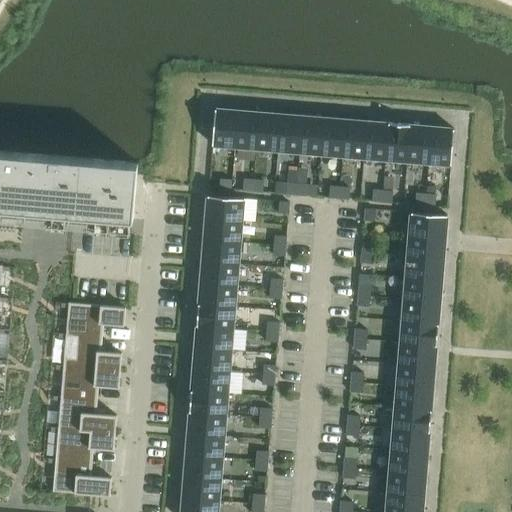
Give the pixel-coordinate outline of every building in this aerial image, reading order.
[(237,111),(216,109),(213,145),(234,146),(237,111)] [(256,148),(259,112),(237,111),(234,146),(256,148)] [(259,112),(256,148),(278,150),(281,114),(259,112)] [(278,150),(299,152),(303,116),(281,114),(278,150)] [(324,118),(303,116),(299,152),(321,154),(324,118)] [(343,156),(346,120),(324,118),(321,154),(343,156)] [(346,120),(343,156),(365,157),(368,121),(346,120)] [(365,157),(386,159),(389,123),(368,121),(365,157)] [(411,125),(389,123),(386,159),(408,161),(411,125)] [(411,125),(408,161),(430,163),(433,127),(411,125)] [(433,127),(430,163),(452,165),(455,129),(433,127)] [(0,218),(109,228),(109,230),(111,230),(112,215),(131,217),(131,219),(134,219),(138,164),(0,152),(0,218)] [(233,180),(221,179),(220,189),(232,190),(233,180)] [(244,179),(243,191),(253,192),(254,180),(244,179)] [(254,180),(253,192),(263,193),(264,181),(254,180)] [(286,194),(296,195),(297,183),(287,183),(286,194)] [(296,195),(306,196),(307,184),(297,183),(296,195)] [(339,199),(340,187),(330,186),(329,198),(339,199)] [(350,188),(340,187),(339,199),(349,200),(350,188)] [(373,202),(382,202),(383,191),(374,190),(373,202)] [(393,191),(383,191),(382,202),(392,203),(393,191)] [(426,194),(417,193),(416,205),(426,206),(426,194)] [(426,194),(426,206),(435,207),(436,195),(426,194)] [(207,217),(242,220),(244,198),(208,195),(207,217)] [(289,214),(290,202),(280,201),(279,213),(289,214)] [(366,208),(365,220),(375,221),(376,209),(366,208)] [(446,237),(447,215),(412,212),(410,234),(446,237)] [(242,220),(207,217),(205,239),(241,242),(242,220)] [(410,234),(408,256),(444,259),(446,237),(410,234)] [(287,236),(275,235),(275,245),(286,246),(287,236)] [(205,239),(203,260),(239,263),(241,242),(205,239)] [(362,253),(374,254),(375,244),(363,243),(362,253)] [(275,245),(274,255),(286,256),(286,246),(275,245)] [(373,263),(374,254),(362,253),(361,262),(373,263)] [(442,280),(444,259),(408,256),(406,277),(442,280)] [(203,260),(201,282),(237,285),(239,263),(203,260)] [(404,299),(440,302),(442,280),(406,277),(404,299)] [(283,290),(284,280),(272,279),(271,289),(283,290)] [(237,285),(201,282),(199,304),(235,307),(237,285)] [(371,287),(360,286),(359,296),(371,297),(371,287)] [(271,289),(270,298),(282,299),(283,290),(271,289)] [(370,306),(371,297),(359,296),(358,305),(370,306)] [(438,324),(440,302),(404,299),(403,321),(438,324)] [(69,303),(67,335),(103,338),(104,324),(125,326),(126,307),(69,303)] [(235,307),(199,304),(198,325),(233,328),(235,307)] [(268,321),(267,331),(279,332),(280,322),(268,321)] [(403,321),(401,342),(437,345),(438,324),(403,321)] [(196,347),(232,350),(233,328),(198,325),(196,347)] [(355,339),(367,340),(368,330),(356,329),(355,339)] [(278,342),(279,332),(267,331),(267,341),(278,342)] [(67,335),(64,366),(121,371),(122,353),(102,352),(103,338),(67,335)] [(366,350),(367,340),(355,339),(354,349),(366,350)] [(435,367),(437,345),(401,342),(399,364),(435,367)] [(194,369),(230,372),(232,350),(196,347),(194,369)] [(433,389),(435,367),(399,364),(397,386),(433,389)] [(265,365),(264,375),(276,376),(277,366),(265,365)] [(64,366),(62,397),(98,400),(99,386),(120,388),(121,371),(64,366)] [(230,372),(194,369),(192,390),(228,393),(230,372)] [(352,382),(363,383),(364,373),(352,372),(352,382)] [(275,385),(276,376),(264,375),(263,384),(275,385)] [(363,393),(363,383),(352,382),(351,392),(363,393)] [(431,410),(433,389),(397,386),(395,407),(431,410)] [(226,415),(228,393),(192,390),(190,412),(226,415)] [(62,397),(59,428),(116,433),(117,415),(97,414),(98,400),(62,397)] [(429,432),(431,410),(395,407),(394,429),(429,432)] [(272,418),(273,409),(261,408),(260,418),(272,418)] [(190,412),(189,434),(224,437),(226,415),(190,412)] [(348,425),(360,426),(361,416),(349,415),(348,425)] [(272,418),(260,418),(259,427),(271,428),(272,418)] [(347,435),(359,436),(360,426),(348,425),(347,435)] [(59,428),(56,459),(93,462),(94,448),(114,450),(116,433),(59,428)] [(392,451),(428,454),(429,432),(394,429),(392,451)] [(224,437),(189,434),(187,455),(223,458),(224,437)] [(257,460),(269,461),(269,452),(258,451),(257,460)] [(426,475),(428,454),(392,451),(390,472),(426,475)] [(187,455),(185,477),(221,480),(223,458),(187,455)] [(345,458),(344,468),(356,469),(357,459),(345,458)] [(56,459),(54,491),(111,496),(112,478),(91,476),(93,462),(56,459)] [(268,471),(269,461),(257,460),(256,470),(268,471)] [(355,479),(356,469),(344,468),(344,478),(355,479)] [(388,494),(424,497),(426,475),(390,472),(388,494)] [(219,502),(221,480),(185,477),(183,499),(219,502)] [(253,504),(265,505),(266,495),(254,494),(253,504)] [(422,511),(424,497),(388,494),(386,511),(422,511)] [(218,511),(219,502),(183,499),(182,511),(218,511)] [(353,502),(342,501),(341,511),(353,511),(353,502)]
